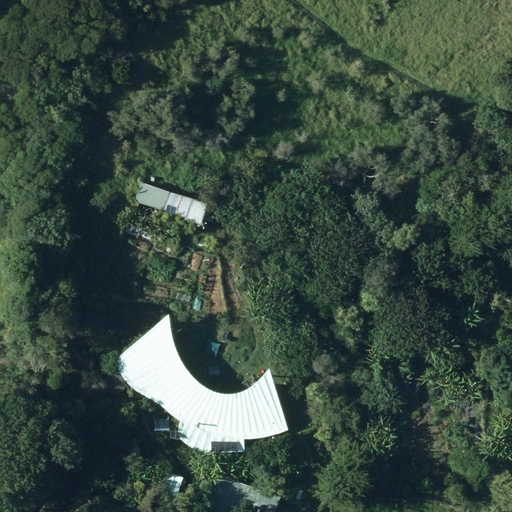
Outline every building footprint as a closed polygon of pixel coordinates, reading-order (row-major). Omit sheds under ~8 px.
[(136,202),(187,217),(185,220),(203,225),(210,202),(142,182),(136,202)] [(212,239),(182,228),(177,242),(207,253),(212,239)] [(263,274),(272,278),(276,268),(268,264),(263,274)] [(172,322),(172,312),(116,360),(125,380),(143,394),(166,409),(180,421),(177,435),(185,440),(193,445),(201,449),(210,451),(219,453),(228,453),(237,452),(246,451),(246,440),(289,428),(272,366),(270,369),(258,381),(253,385),(246,389),(240,391),(233,392),(226,392),(219,390),(213,388),(207,384),(201,380),(188,363),(182,354),(178,344),(175,333),(172,322)] [(376,403),(397,399),(395,383),(373,387),(376,403)] [(170,420),(155,420),(155,430),(169,430),(170,420)] [(167,472),(160,492),(176,498),(183,477),(167,472)] [(276,511),(282,495),(223,475),(213,504),(235,511),(276,511)]
